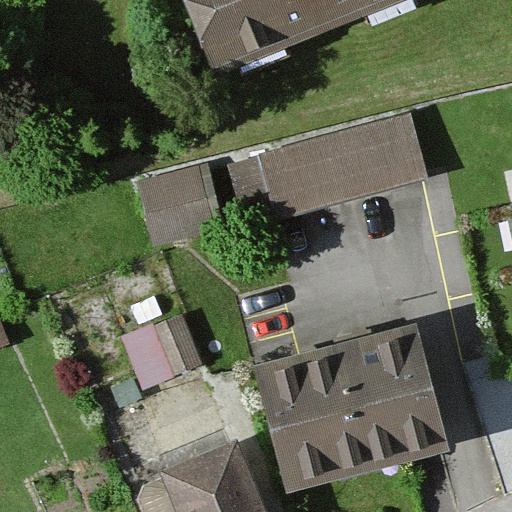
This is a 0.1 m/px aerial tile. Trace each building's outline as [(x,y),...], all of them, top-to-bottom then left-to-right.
[(423,0),(187,0),(222,83),(423,0)] [(427,181),(412,125),(228,173),(243,230),(427,181)] [(206,206),(201,178),(136,189),(141,217),(206,206)] [(194,368),(178,324),(121,345),(138,389),(194,368)] [(456,454),(420,330),(264,374),(300,499),(456,454)] [(268,511),(246,452),(172,480),(184,511),(268,511)]
